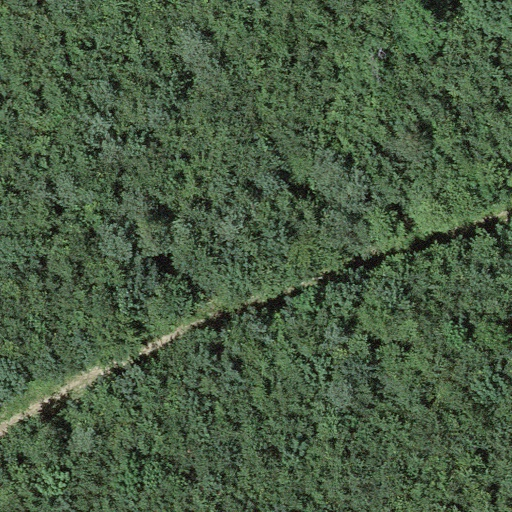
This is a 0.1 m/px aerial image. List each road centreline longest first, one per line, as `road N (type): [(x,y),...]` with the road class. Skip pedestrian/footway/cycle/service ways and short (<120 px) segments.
road 1 (track): [(511,223),(375,269),(41,407),(0,439)]
road 2 (track): [(132,0),(173,88),(259,147),(375,269)]
